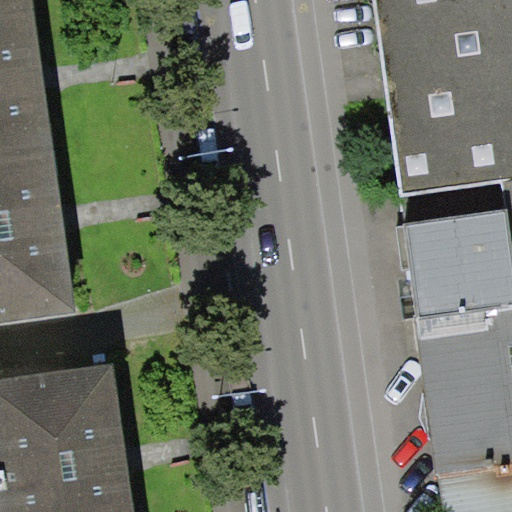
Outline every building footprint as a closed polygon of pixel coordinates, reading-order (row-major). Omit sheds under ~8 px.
[(511,0),(373,0),(401,196),(501,182),(511,180),(511,0)] [(0,162),(46,156),(31,50),(25,4),(0,7),(0,162)] [(53,205),(46,156),(0,162),(0,316),(69,307),(53,205)] [(511,511),(511,180),(501,182),(502,184),(506,210),(404,224),(407,246),(445,511),(511,511)] [(0,487),(3,487),(6,511),(125,511),(116,436),(107,370),(0,385),(0,465),(1,470),(0,470),(0,487)]
